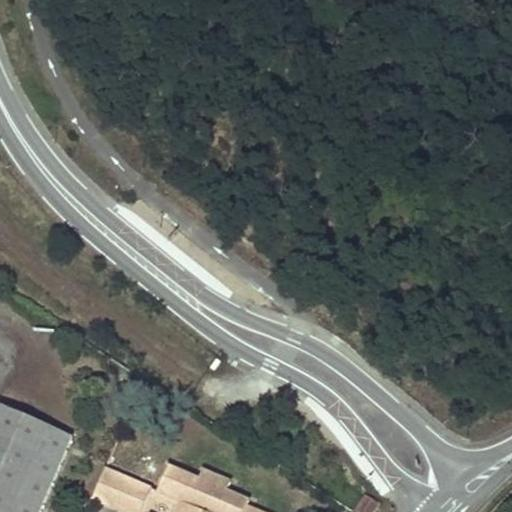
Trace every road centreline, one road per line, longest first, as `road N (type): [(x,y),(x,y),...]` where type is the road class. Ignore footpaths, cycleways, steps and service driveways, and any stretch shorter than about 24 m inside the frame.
road 1 (tertiary): [(471,485),(343,363),(295,335),(243,319),(149,253),(77,191),(0,98)]
road 2 (tertiary): [(0,106),(14,144),(90,234),(181,310),(319,386),(417,511)]
